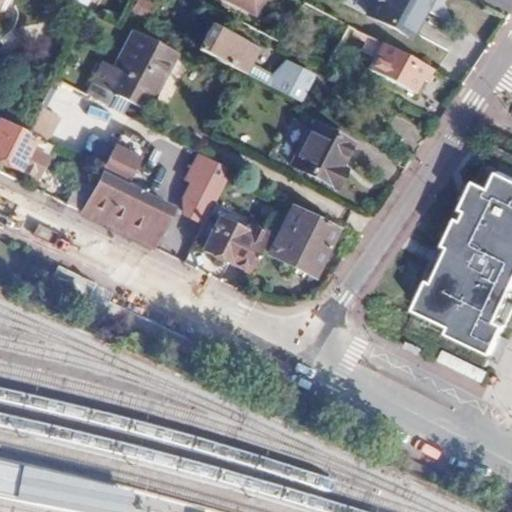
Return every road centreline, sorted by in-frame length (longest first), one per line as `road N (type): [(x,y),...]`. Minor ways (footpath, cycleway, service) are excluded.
road 1 (residential): [(511,47),(305,356)]
road 2 (residential): [(305,356),(0,201)]
road 3 (residential): [(511,463),(305,356)]
